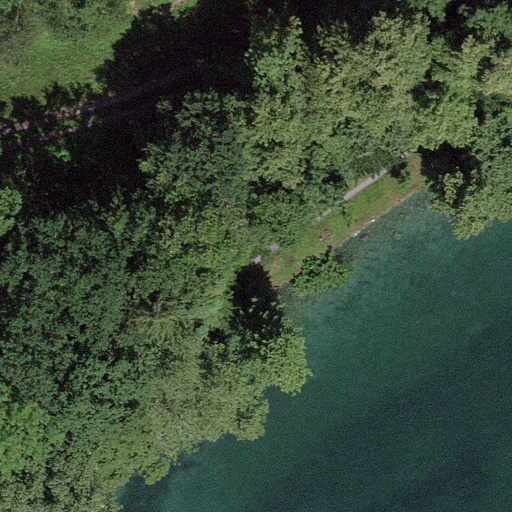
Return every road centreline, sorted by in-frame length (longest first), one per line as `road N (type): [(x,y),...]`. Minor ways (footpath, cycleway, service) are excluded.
road 1 (track): [(0,421),(511,87)]
road 2 (track): [(288,0),(148,93),(0,129)]
